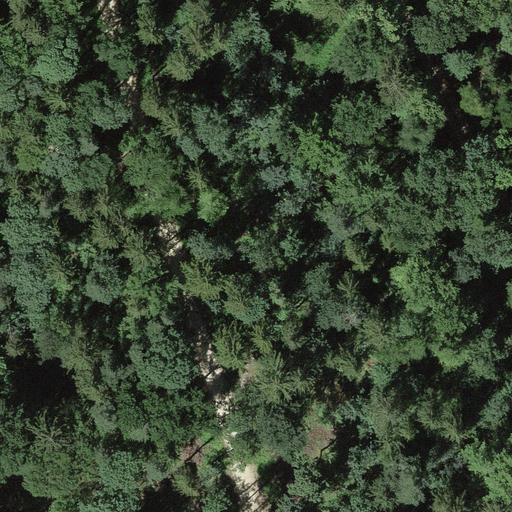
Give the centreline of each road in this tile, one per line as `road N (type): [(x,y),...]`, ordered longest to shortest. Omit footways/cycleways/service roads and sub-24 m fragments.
road 1 (track): [(242,511),(156,191)]
road 2 (track): [(511,218),(396,0)]
road 3 (track): [(156,191),(112,0)]
road 4 (track): [(156,191),(0,158)]
